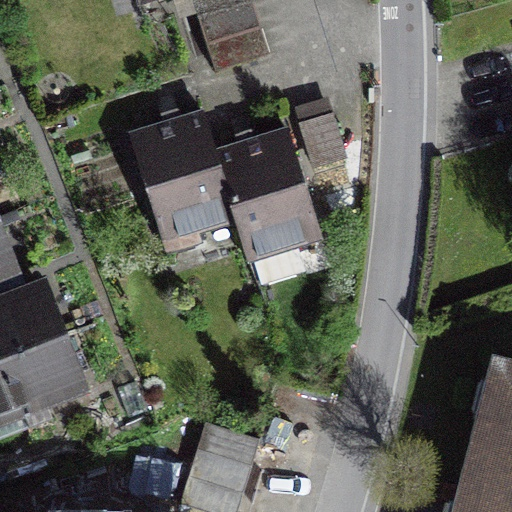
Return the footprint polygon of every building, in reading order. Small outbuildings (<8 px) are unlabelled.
[(252,0),(192,0),(215,71),(269,54),(252,0)] [(196,225),(235,213),(217,153),(205,113),(131,136),(166,251),(200,240),(196,225)] [(331,117),(307,125),(319,163),(343,155),(331,117)] [(288,131),(217,153),(235,213),(247,252),(253,250),(263,282),(305,269),(297,242),(320,235),(288,131)] [(0,279),(11,275),(0,247),(0,279)] [(0,359),(58,337),(36,281),(0,295),(0,359)] [(0,359),(0,423),(24,414),(29,426),(50,418),(45,407),(80,393),(58,337),(0,359)] [(511,511),(511,369),(500,366),(461,511),(511,511)] [(237,511),(260,438),(205,422),(177,511),(237,511)]
